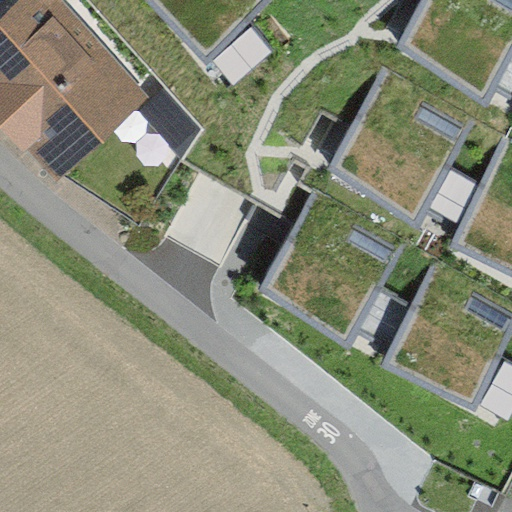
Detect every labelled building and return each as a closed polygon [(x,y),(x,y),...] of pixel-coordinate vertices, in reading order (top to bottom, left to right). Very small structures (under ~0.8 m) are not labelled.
[(30,0),(0,27),(0,76),(63,147),(119,97),(32,0),(30,0)] [(148,0),(204,59),(210,54),(233,82),(309,21),(291,0),(148,0)] [(511,0),(419,0),(396,43),(486,104),(496,90),(511,99),(511,0)] [(502,142),(500,141),(471,125),(480,110),(387,57),(329,166),(417,226),(427,212),(454,227),(502,142)] [(502,142),(454,227),(456,228),(449,241),(511,271),(511,128),(508,126),(500,141),(502,142)] [(433,263),(431,262),(403,246),(411,231),(319,178),(260,287),(349,346),(358,333),(386,348),(433,263)] [(433,263),(386,348),(387,349),(380,361),(473,406),(477,399),(507,417),(511,409),(511,289),(439,247),(431,262),(433,263)]
